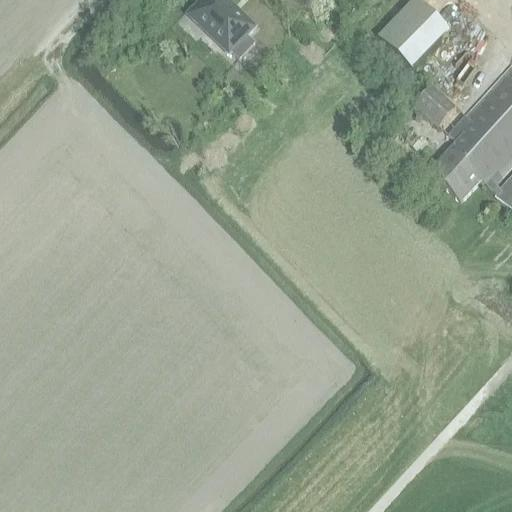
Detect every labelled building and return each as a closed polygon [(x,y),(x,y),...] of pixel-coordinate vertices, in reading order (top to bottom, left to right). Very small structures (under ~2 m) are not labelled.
[(220,0),(211,0),(191,20),(230,58),(231,57),(241,66),(256,50),(247,41),(254,33),(220,0)] [(422,0),(419,0),(383,40),(420,72),(457,31),(422,0)] [(463,209),(484,187),(493,196),(511,175),(511,73),(456,132),(459,135),(451,143),(457,149),(430,178),(463,209)] [(456,111),(432,86),(409,109),(433,133),(456,111)] [(511,180),(493,200),(511,217),(511,180)]
